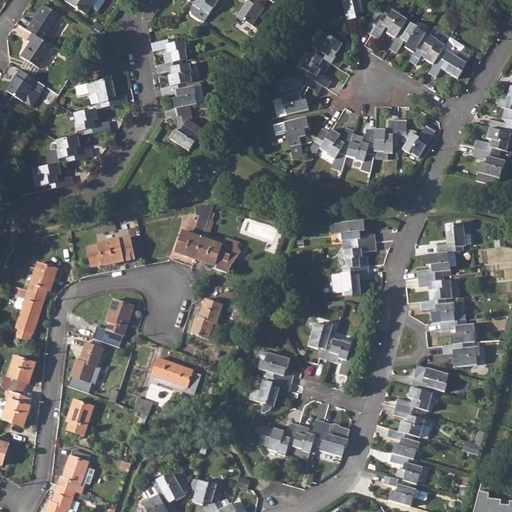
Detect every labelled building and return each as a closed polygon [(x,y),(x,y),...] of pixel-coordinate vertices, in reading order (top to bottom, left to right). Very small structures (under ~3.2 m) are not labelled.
[(84,14),(89,6),(92,0),(62,0),(63,0),(84,14)] [(98,0),(92,0),(89,6),(93,9),(98,0)] [(202,24),(207,16),(217,0),(194,0),(195,0),(188,11),(189,16),(202,24)] [(243,23),(257,33),(264,23),(256,19),(262,10),(260,8),(262,4),(256,0),(240,0),(245,3),(235,19),(242,24),(243,23)] [(368,41),(376,28),(366,22),(359,18),(358,11),(365,10),(362,0),(350,0),(346,1),(346,2),(337,4),(342,27),(357,23),(366,28),(361,36),(368,41)] [(30,33),(45,43),(51,33),(49,31),(59,16),(41,4),(24,29),(30,33)] [(366,22),(376,28),(380,20),(370,14),(366,22)] [(383,39),(392,44),(400,31),(404,25),(388,14),(385,20),(381,18),(380,20),(376,28),(368,41),(374,45),(382,32),(385,34),(383,39)] [(96,31),(99,25),(91,20),(87,25),(96,31)] [(401,53),(411,58),(419,44),(422,39),(407,28),(404,34),(400,31),(392,44),(386,55),(392,59),(400,46),(404,48),(401,53)] [(45,43),(30,33),(25,40),(27,42),(18,55),(37,68),(51,46),(45,43)] [(307,45),(312,48),(313,45),(315,46),(320,38),(314,35),(307,45)] [(421,65),(430,70),(439,56),(442,51),(447,43),(435,36),(431,42),(427,40),(423,46),(419,44),(411,58),(406,66),(412,71),(420,58),(424,60),(421,65)] [(315,56),(313,60),(327,69),(335,74),(340,67),(328,59),(330,56),(334,58),(339,49),(320,38),(315,46),(313,45),(312,48),(309,52),(315,56)] [(161,55),(164,65),(180,62),(186,61),(183,42),(176,43),(175,40),(149,45),(151,53),(165,50),(166,54),(161,55)] [(442,51),(439,56),(430,70),(425,79),(432,83),(437,74),(454,85),(459,77),(457,76),(467,61),(458,56),(460,52),(447,43),(442,51)] [(319,91),(324,94),(328,86),(315,79),(317,75),(322,78),(327,69),(313,60),(308,57),(303,66),(302,65),(297,73),(303,76),(301,80),(306,83),(319,91)] [(166,78),(168,89),(185,85),(191,84),(188,65),(180,66),(180,62),(164,65),(154,67),(155,76),(170,73),(170,77),(166,78)] [(3,90),(21,102),(35,80),(17,69),(3,90)] [(100,105),(101,110),(127,105),(125,96),(115,98),(111,79),(102,81),(103,82),(86,86),(88,95),(95,95),(98,106),(100,105)] [(282,111),(283,119),(305,113),(303,105),(302,105),(301,101),(306,92),(315,97),(319,91),(306,83),(297,98),(291,100),(289,94),(278,96),(279,103),(278,103),(280,112),(282,111)] [(171,102),(173,111),(178,110),(188,108),(195,107),(193,97),(195,97),(193,88),(186,89),(185,85),(168,89),(158,91),(160,100),(174,97),(175,101),(171,102)] [(77,98),(88,95),(86,86),(74,88),(77,98)] [(198,87),(193,88),(195,97),(193,97),(195,107),(202,105),(198,87)] [(501,113),(511,116),(511,92),(507,91),(503,104),(494,102),(492,111),(501,113)] [(280,112),(278,103),(270,105),(274,121),(283,119),(282,111),(280,112)] [(178,110),(181,123),(186,121),(191,125),(188,108),(178,110)] [(167,139),(186,152),(192,144),(193,145),(198,137),(197,136),(200,131),(191,125),(186,121),(181,123),(178,110),(173,111),(163,113),(164,122),(175,119),(177,128),(167,139)] [(83,133),(84,137),(110,132),(108,123),(93,126),(93,122),(97,121),(95,111),(73,115),(75,125),(74,125),(76,134),(83,133)] [(507,138),(511,139),(511,135),(511,116),(501,113),(498,123),(503,125),(502,129),(488,125),(486,133),(507,138)] [(37,120),(29,115),(26,120),(34,125),(37,120)] [(297,150),(298,149),(297,143),(303,142),(308,145),(318,151),(326,138),(319,134),(314,143),(305,138),(304,134),(306,133),(303,122),(281,128),(282,130),(284,138),(282,138),(284,146),(286,146),(290,161),(300,159),(297,150)] [(372,135),(371,156),(380,157),(381,158),(386,158),(389,158),(390,151),(394,151),(394,140),(395,125),(387,125),(386,140),(382,139),(382,135),(372,135)] [(415,142),(412,139),(414,136),(411,135),(403,134),(403,125),(395,125),(394,140),(399,140),(399,145),(403,147),(399,154),(415,162),(432,135),(423,130),(415,142)] [(275,140),(282,138),(284,138),(282,130),(273,132),(275,140)] [(316,154),(332,164),(335,159),(343,162),(349,140),(351,136),(342,133),(339,146),(334,145),(336,140),(328,135),(326,138),(318,151),(316,154)] [(470,153),(496,159),(497,155),(504,157),(505,153),(511,154),(511,139),(507,138),(486,133),(483,143),(488,144),(486,148),(473,145),(470,153)] [(360,143),(349,140),(343,162),(352,164),(352,165),(360,168),(363,161),(371,161),(371,156),(372,135),(363,134),(363,148),(358,148),(360,143)] [(65,159),(66,164),(92,159),(91,151),(76,154),(75,150),(80,149),(78,138),(56,142),(57,152),(56,152),(58,161),(65,159)] [(472,185),(494,191),(496,183),(498,173),(500,174),(502,166),(495,163),(496,159),(470,153),(468,160),(482,164),(481,169),(477,167),(472,185)] [(371,164),(385,165),(386,158),(381,158),(380,157),(371,156),(371,161),(371,164)] [(45,188),(46,192),(56,190),(73,187),(71,179),(56,181),(56,177),(61,176),(58,166),(36,170),(38,189),(45,188)] [(297,186),(305,191),(311,183),(302,178),(297,186)] [(176,252),(195,259),(203,238),(214,206),(194,207),(197,223),(193,235),(183,232),(176,252)] [(95,226),(97,234),(116,230),(115,222),(95,226)] [(346,245),(346,249),(372,246),(371,239),(356,240),(356,236),(361,235),(360,225),(325,229),(326,238),(337,237),(338,245),(346,245)] [(434,249),(435,258),(445,256),(452,256),(461,255),(460,251),(463,250),(462,238),(470,237),(469,228),(451,230),(451,228),(442,229),(444,248),(434,249)] [(135,259),(131,237),(99,243),(99,245),(88,247),(92,266),(103,264),(103,265),(135,259)] [(222,246),(222,245),(203,238),(195,259),(215,266),(217,261),(219,262),(217,270),(228,273),(228,271),(230,272),(232,266),(240,254),(235,251),(238,243),(227,239),(224,247),(222,246)] [(490,242),(492,251),(502,250),(501,241),(490,242)] [(342,263),(343,273),(365,270),(364,260),(359,261),(358,256),(373,255),(372,246),(346,249),(347,254),(339,255),(340,263),(342,263)] [(428,269),(428,273),(414,275),(415,283),(441,280),(449,279),(449,271),(448,266),(446,266),(445,256),(435,258),(422,259),(424,269),(428,269)] [(452,256),(445,256),(446,266),(448,266),(449,271),(454,270),(452,256)] [(28,292),(45,297),(47,290),(50,291),(58,270),(38,263),(28,292)] [(339,296),(340,298),(359,296),(357,280),(366,279),(365,270),(343,273),(339,273),(340,277),(337,278),(339,296)] [(339,296),(337,278),(328,279),(330,297),(339,296)] [(426,294),(428,304),(444,303),(450,302),(449,283),(442,284),(441,280),(415,283),(416,291),(430,289),(431,293),(426,294)] [(28,292),(16,288),(13,296),(17,298),(15,306),(16,308),(21,310),(14,335),(29,341),(31,333),(32,333),(45,297),(28,292)] [(224,296),(238,303),(245,290),(228,289),(224,296)] [(107,330),(124,336),(134,308),(114,301),(107,322),(109,323),(107,330)] [(191,333),(208,341),(216,325),(219,326),(228,310),(211,301),(202,319),(199,318),(191,333)] [(437,327),(452,325),(464,324),(463,313),(453,314),(452,306),(445,307),(444,303),(428,304),(417,305),(418,314),(433,313),(433,317),(428,317),(430,328),(437,327)] [(503,334),(509,336),(511,323),(511,320),(507,320),(503,334)] [(448,338),(449,349),(469,346),(472,346),(471,336),(472,336),(471,327),(464,328),(464,324),(452,325),(437,327),(438,334),(452,333),(453,338),(448,338)] [(317,362),(325,365),(331,343),(333,336),(328,335),(330,328),(322,326),(321,330),(312,327),(305,350),(315,353),(317,347),(321,348),(317,362)] [(349,347),(331,343),(325,365),(335,368),(336,363),(340,364),(336,378),(344,380),(351,355),(347,354),(349,347)] [(72,376),(90,383),(95,366),(98,367),(104,351),(86,344),(81,362),(78,360),(72,376)] [(449,361),(450,371),(474,368),(473,359),(477,358),(476,350),(470,350),(469,346),(449,349),(439,350),(440,357),(454,356),(455,360),(449,361)] [(265,381),(290,388),(292,380),(278,376),(279,372),(285,374),(287,364),(265,357),(262,367),(259,365),(257,374),(262,375),(260,380),(265,381)] [(8,378),(29,385),(36,365),(15,358),(8,378)] [(154,376),(188,388),(194,371),(160,358),(154,376)] [(430,398),(434,399),(435,394),(443,396),(444,389),(443,388),(446,378),(425,372),(422,382),(426,384),(425,388),(411,384),(409,392),(430,398)] [(263,409),(272,412),(278,393),(288,396),(290,388),(265,381),(263,385),(260,384),(257,395),(251,393),(248,403),(263,408),(263,409)] [(108,401),(115,403),(118,393),(112,391),(108,401)] [(393,411),(418,418),(420,414),(426,416),(430,398),(409,392),(406,402),(410,403),(409,407),(395,403),(393,411)] [(3,419),(24,427),(31,407),(30,407),(32,400),(11,393),(7,400),(10,401),(3,419)] [(146,416),(147,417),(152,403),(137,399),(133,411),(142,414),(146,416)] [(68,430),(85,436),(95,408),(74,400),(67,421),(70,423),(68,430)] [(412,440),(418,442),(420,432),(422,432),(423,429),(424,425),(417,423),(418,418),(393,411),(391,419),(405,423),(403,426),(399,425),(396,436),(412,440)] [(138,424),(143,427),(146,416),(142,414),(138,424)] [(290,450),(292,450),(299,453),(299,454),(308,457),(312,458),(314,450),(321,426),(313,423),(309,437),(304,436),(306,431),(297,429),(290,450)] [(266,453),(283,460),(285,452),(289,454),(290,450),(297,429),(289,426),(285,440),(280,439),(281,435),(259,430),(250,435),(259,437),(256,447),(266,450),(266,453)] [(321,426),(314,450),(319,452),(318,454),(339,461),(347,433),(338,431),(333,428),(329,428),(321,426)] [(429,431),(423,429),(422,432),(420,432),(418,442),(425,444),(429,431)] [(390,458),(411,464),(414,454),(415,454),(418,446),(411,443),(412,440),(396,436),(387,433),(384,441),(398,445),(397,449),(393,447),(390,458)] [(477,459),(481,444),(483,437),(478,435),(474,449),(464,446),(462,454),(477,459)] [(0,466),(1,467),(9,446),(0,443),(0,466)] [(306,462),(308,457),(299,454),(299,453),(292,450),(290,457),(306,462)] [(58,486),(76,492),(79,484),(81,485),(91,457),(73,451),(63,479),(62,478),(58,486)] [(408,486),(414,488),(417,478),(419,479),(421,471),(413,468),(414,465),(411,464),(390,458),(388,465),(402,469),(400,473),(396,472),(393,482),(408,486)] [(174,511),(168,500),(171,498),(174,503),(183,498),(182,496),(187,494),(184,485),(179,475),(164,483),(162,479),(155,483),(157,489),(154,491),(157,498),(165,511),(174,511)] [(387,504),(408,510),(410,501),(422,504),(424,503),(426,495),(407,490),(408,486),(393,482),(384,479),(381,486),(395,490),(394,495),(389,493),(387,504)] [(236,489),(244,491),(247,482),(239,480),(236,489)] [(194,494),(197,484),(191,482),(189,490),(194,494)] [(203,511),(202,511),(217,511),(221,510),(216,503),(218,497),(214,495),(216,488),(207,485),(207,487),(197,484),(194,494),(191,506),(201,508),(202,504),(206,505),(206,507),(207,509),(203,511)] [(46,511),(65,511),(67,508),(70,510),(76,492),(58,486),(52,503),(50,502),(46,511)] [(511,511),(511,502),(509,502),(509,506),(499,506),(500,501),(487,500),(488,494),(479,492),(473,511),(511,511)] [(165,511),(157,498),(149,502),(148,501),(141,505),(144,511),(165,511)] [(243,511),(237,501),(229,506),(232,511),(243,511)]
